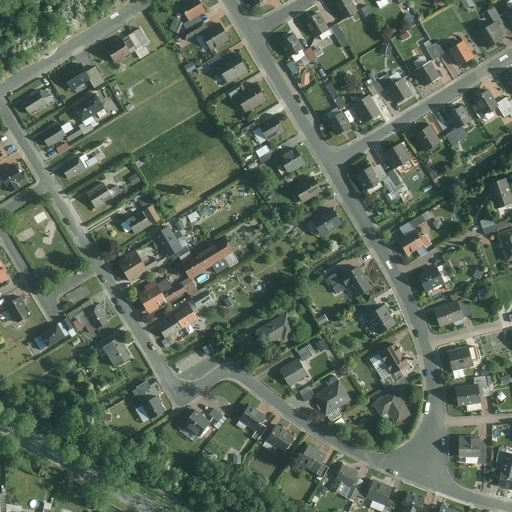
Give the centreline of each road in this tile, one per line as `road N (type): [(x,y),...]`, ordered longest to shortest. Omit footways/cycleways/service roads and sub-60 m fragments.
road 1 (residential): [(0,100),(186,397),(230,370),(330,438),(418,478)]
road 2 (residential): [(329,162),(408,302),(430,365),(435,407),(418,478)]
road 3 (residential): [(511,54),(329,162)]
road 4 (tertiary): [(154,511),(0,423)]
road 5 (residential): [(149,0),(0,90)]
road 6 (residential): [(329,162),(250,37)]
